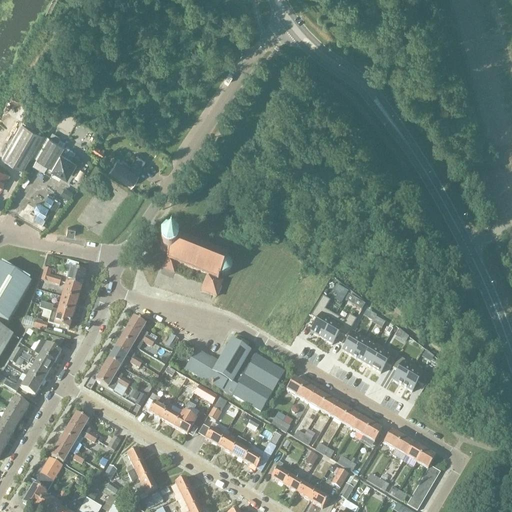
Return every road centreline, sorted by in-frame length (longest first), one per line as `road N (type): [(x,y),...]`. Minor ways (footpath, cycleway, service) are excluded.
road 1 (residential): [(431,511),(462,460),(233,323),(109,289)]
road 2 (residential): [(121,257),(263,44),(285,26)]
road 3 (residential): [(276,511),(63,386)]
road 4 (secondary): [(511,353),(477,268),(408,147)]
road 5 (secondary): [(408,147),(372,87),(294,19)]
road 6 (secondary): [(285,26),(355,86),(408,147)]
road 7 (residential): [(0,492),(63,386)]
road 8 (residential): [(0,236),(121,257)]
